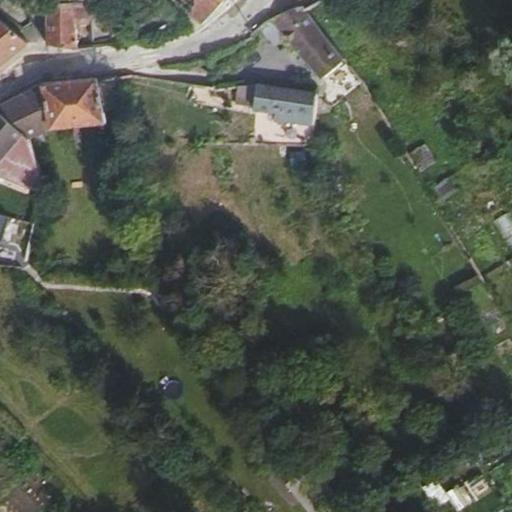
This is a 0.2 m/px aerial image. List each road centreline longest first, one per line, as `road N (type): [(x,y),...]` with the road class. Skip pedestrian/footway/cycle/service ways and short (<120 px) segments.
road 1 (residential): [(252,2),(204,38),(55,63),(0,87)]
road 2 (track): [(511,412),(362,511)]
